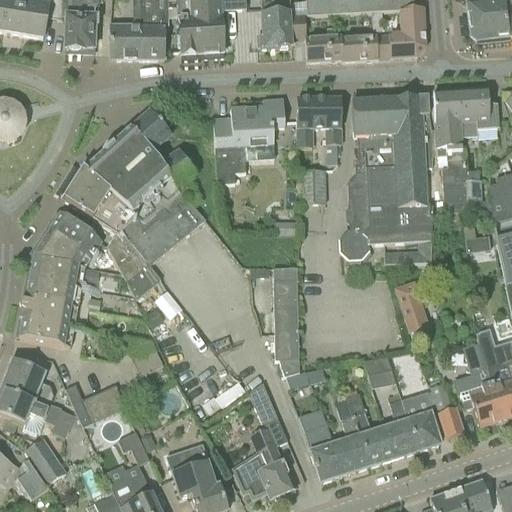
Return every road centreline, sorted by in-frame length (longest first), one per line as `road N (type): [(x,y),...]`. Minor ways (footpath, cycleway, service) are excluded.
road 1 (unclassified): [(70,107),(170,83),(444,74)]
road 2 (tertiary): [(342,511),(511,455)]
road 3 (residential): [(6,214),(28,197),(58,150),(70,107)]
